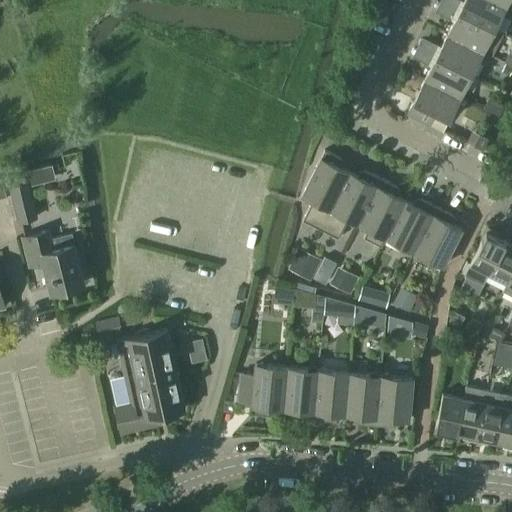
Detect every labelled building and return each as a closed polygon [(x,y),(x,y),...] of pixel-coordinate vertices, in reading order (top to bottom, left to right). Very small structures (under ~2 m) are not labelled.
[(493,0),(462,0),(457,10),(493,28),(505,5),(493,0)] [(457,10),(446,32),(482,50),(493,28),(457,10)] [(446,32),(435,55),(471,73),(482,50),(446,32)] [(511,53),(508,51),(503,59),(511,63),(511,53)] [(435,55),(423,77),(459,96),(471,73),(435,55)] [(511,66),(511,65),(505,62),(501,70),(509,74),(511,66)] [(406,111),(408,112),(429,122),(434,112),(448,119),(459,96),(423,77),(406,111)] [(488,109),(498,114),(503,104),(493,99),(488,109)] [(479,134),(473,145),(483,150),(489,139),(479,134)] [(319,156),(300,194),(311,200),(302,218),(320,228),(329,209),(349,171),(339,166),(338,162),(340,158),(323,149),(319,156)] [(329,209),(320,228),(338,237),(347,217),(358,223),(376,185),(380,177),(363,169),(361,174),(357,175),(349,171),(329,209)] [(380,177),(376,185),(358,223),(367,228),(363,236),(381,245),(385,237),(404,199),(395,194),(394,190),(396,186),(380,177)] [(28,179),(8,184),(8,186),(17,222),(38,217),(29,184),(28,179)] [(404,199),(385,237),(413,251),(433,213),(436,206),(419,197),(417,202),(413,203),(411,202),(404,199)] [(436,206),(433,213),(413,251),(441,265),(460,227),(451,222),(449,218),(452,213),(436,206)] [(477,245),(469,261),(466,260),(460,272),(482,283),(488,272),(497,255),(504,241),(491,234),(494,229),(487,226),(484,231),(477,245)] [(21,235),(28,265),(42,262),(50,291),(82,283),(72,241),(53,246),(48,228),(21,235)] [(497,255),(488,272),(506,281),(511,270),(511,244),(504,241),(497,255)] [(310,280),(318,264),(295,253),(287,268),(310,280)] [(511,270),(506,281),(502,291),(511,295),(511,270)] [(329,283),(350,293),(358,276),(352,273),(349,278),(335,271),(329,283)] [(400,286),(393,302),(409,310),(416,294),(400,286)] [(315,293),(294,287),(293,305),(314,307),(315,293)] [(375,300),(386,306),(389,298),(379,292),(375,300)] [(324,296),(323,313),(338,315),(340,300),(324,296)] [(355,322),(365,323),(367,308),(356,304),(355,322)] [(123,324),(140,320),(138,310),(120,314),(123,324)] [(458,326),(463,316),(452,310),(447,321),(458,326)] [(388,314),(387,334),(411,336),(412,321),(388,314)] [(116,315),(95,320),(98,336),(119,331),(116,315)] [(471,317),(465,328),(476,333),(482,322),(471,317)] [(424,336),(427,325),(418,322),(414,334),(424,336)] [(124,378),(175,367),(166,327),(115,338),(124,378)] [(492,327),(488,335),(500,341),(504,333),(492,327)] [(206,358),(201,338),(187,341),(192,361),(206,358)] [(499,353),(511,356),(511,345),(502,343),(499,353)] [(251,401),(249,413),(269,414),(270,409),(273,407),(283,407),(285,385),(286,365),(254,362),(253,373),(239,372),(237,399),(251,401)] [(285,385),(283,407),(293,408),(296,411),(295,417),(313,418),(316,385),(318,368),(286,365),(285,385)] [(175,367),(124,378),(129,401),(113,405),(119,431),(155,423),(153,414),(183,407),(175,367)] [(316,385),(313,418),(331,420),(332,415),(335,412),(345,413),(348,371),(318,368),(316,385)] [(348,371),(345,413),(355,414),(358,417),(357,422),(375,424),(379,385),(380,374),(348,371)] [(379,385),(375,424),(394,426),(394,420),(397,418),(407,419),(411,377),(380,374),(379,385)] [(463,396),(455,431),(468,434),(467,439),(474,440),(485,389),(466,385),(463,396)] [(485,389),(474,440),(480,442),(481,437),(495,440),(505,393),(485,389)] [(441,428),(455,431),(463,396),(442,391),(433,431),(440,433),(441,428)] [(511,394),(505,393),(495,440),(508,443),(507,448),(511,448),(511,394)]
